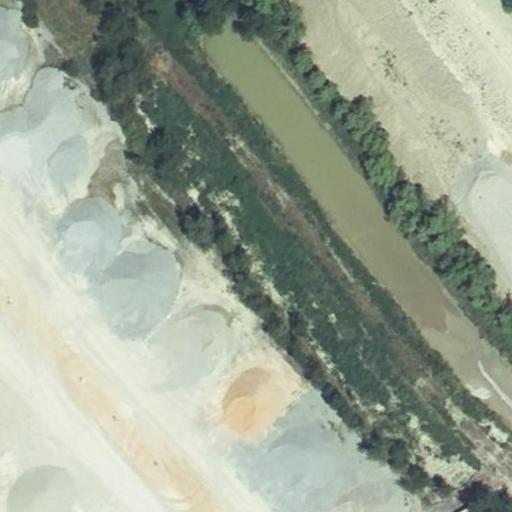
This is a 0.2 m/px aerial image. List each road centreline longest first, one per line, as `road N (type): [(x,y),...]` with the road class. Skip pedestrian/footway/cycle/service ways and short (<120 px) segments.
road 1 (unknown): [(0,234),(253,511)]
road 2 (unknown): [(136,511),(0,352)]
